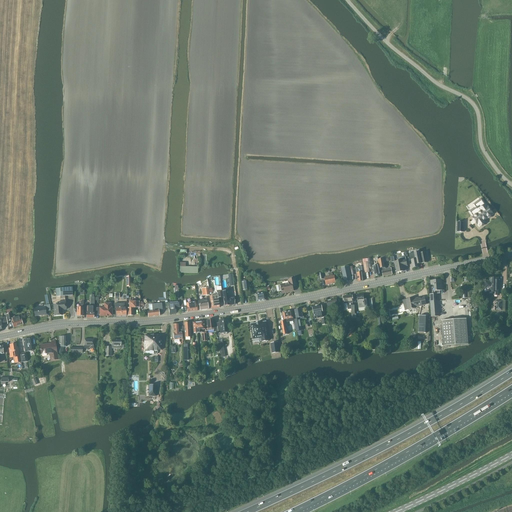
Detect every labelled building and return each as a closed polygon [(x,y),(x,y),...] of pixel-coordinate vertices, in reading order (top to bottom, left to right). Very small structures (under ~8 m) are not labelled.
[(487,217),(488,218),(491,216),(491,215),(493,214),(488,207),(486,204),(478,209),(481,212),(478,213),(477,213),(476,212),(475,212),(474,213),(473,214),(472,218),(477,225),(478,224),(480,227),(485,223),(483,220),(487,217)] [(410,253),(413,268),(418,267),(417,264),(420,263),(418,252),(410,253)] [(400,261),(394,262),(396,272),(404,271),(404,267),(407,266),(406,259),(405,257),(399,258),(400,261)] [(180,262),(179,273),(197,273),(198,260),(191,259),(191,267),(185,267),(186,262),(180,262)] [(379,269),(382,268),(383,276),(392,275),(391,268),(385,269),(383,259),(378,260),(379,269)] [(373,269),(372,269),(372,273),(374,272),(374,276),(380,275),(378,265),(373,266),(373,269)] [(349,267),(349,266),(342,268),(344,283),(351,281),(350,275),(357,274),(358,282),(363,281),(362,268),(353,270),(352,267),(349,267)] [(327,277),(325,278),(326,285),(327,285),(328,285),(329,285),(333,284),(334,284),(335,284),(336,283),(334,276),(333,276),(332,273),(329,274),(326,274),(327,277)] [(289,283),(279,285),(280,291),(282,291),(283,293),(294,291),(293,287),(297,286),(295,279),(288,280),(289,283)] [(494,295),(497,295),(497,279),(490,279),(490,282),(486,282),(486,286),(490,286),(489,291),(494,291),(494,295)] [(434,291),(435,294),(430,294),(431,317),(439,317),(437,294),(440,294),(440,291),(442,291),(441,280),(431,281),(431,285),(434,285),(434,291)] [(222,297),(221,287),(217,287),(217,291),(216,291),(217,295),(209,296),(211,309),(219,307),(218,298),(222,297)] [(61,297),(73,296),(73,288),(60,288),(61,297)] [(229,299),(227,291),(222,291),(224,299),(223,300),(224,306),(235,305),(234,302),(235,302),(235,301),(234,301),(234,298),(229,299)] [(258,294),(254,294),(256,302),(265,301),(264,293),(258,294)] [(363,294),(357,295),(358,304),(365,303),(365,307),(370,306),(369,299),(364,299),(363,294)] [(352,296),(343,297),(344,304),(347,303),(348,309),(352,309),(352,305),(353,305),(353,303),(352,296)] [(413,299),(406,300),(408,310),(410,309),(411,310),(414,309),(414,308),(415,308),(415,307),(426,305),(424,298),(414,300),(413,299)] [(199,301),(198,301),(198,304),(199,304),(200,310),(208,309),(207,300),(203,300),(202,300),(200,300),(199,301)] [(336,309),(338,308),(337,300),(331,301),(331,300),(328,301),(327,302),(328,308),(335,307),(336,309)] [(129,308),(128,308),(128,316),(133,316),(133,308),(139,308),(139,301),(129,302),(129,308)] [(168,304),(169,314),(176,313),(175,308),(180,307),(179,301),(176,301),(168,303),(168,304)] [(63,315),(62,310),(66,310),(65,302),(58,302),(58,304),(54,305),(55,316),(63,315)] [(188,303),(187,303),(188,312),(197,311),(196,302),(188,303)] [(100,315),(100,316),(112,316),(112,308),(111,308),(111,303),(105,304),(105,308),(96,308),(96,315),(100,315)] [(153,311),(152,311),(147,312),(148,317),(159,316),(158,310),(162,310),(162,303),(152,304),(153,311)] [(116,316),(126,316),(125,308),(124,308),(124,304),(114,304),(114,308),(116,308),(116,316)] [(45,307),(34,308),(35,316),(44,315),(44,313),(46,313),(46,312),(50,311),(50,305),(45,305),(45,307)] [(321,305),(312,307),(315,319),(321,318),(320,316),(323,316),(323,312),(321,305)] [(300,319),(300,320),(304,319),(304,316),(303,317),(301,309),(294,310),(296,318),(297,319),(300,318),(300,319)] [(284,321),(282,321),(283,329),(283,332),(286,332),(287,331),(287,328),(286,329),(285,323),(289,322),(288,319),(293,318),(291,310),(283,312),(284,321)] [(15,316),(11,318),(12,321),(11,322),(13,328),(23,324),(21,318),(20,319),(19,316),(15,318),(15,316)] [(419,316),(418,333),(426,333),(427,316),(421,316),(419,316)] [(220,333),(222,333),(222,334),(223,334),(224,334),(225,334),(226,334),(226,333),(228,333),(226,320),(225,320),(224,319),(223,319),(222,319),(221,319),(220,320),(220,321),(220,323),(215,324),(216,333),(220,332),(220,333)] [(469,345),(467,319),(441,321),(443,346),(469,345)] [(256,323),(250,323),(253,339),(259,339),(262,338),(262,342),(269,341),(266,321),(260,322),(256,322),(256,323)] [(182,337),(190,337),(190,323),(184,323),(184,326),(182,326),(182,337)] [(182,329),(179,330),(178,324),(173,325),(174,333),(173,333),(173,340),(182,339),(182,329)] [(144,351),(155,351),(155,353),(158,353),(158,350),(161,350),(161,335),(144,335),(144,351)] [(31,338),(23,340),(25,352),(33,351),(31,339),(31,338)] [(89,348),(93,348),(94,340),(84,339),(84,348),(87,348),(87,349),(89,349),(89,348)] [(51,361),(58,359),(54,340),(51,341),(52,343),(40,345),(41,355),(49,353),(51,361)] [(111,349),(120,349),(120,340),(111,340),(111,347),(106,347),(106,356),(111,356),(111,349)] [(279,352),(278,342),(271,343),(272,353),(279,352)] [(11,348),(9,348),(10,358),(14,358),(15,363),(20,363),(18,347),(17,347),(16,344),(10,345),(11,348)] [(156,397),(156,385),(149,385),(149,389),(147,389),(147,391),(148,391),(148,397),(156,397)]
